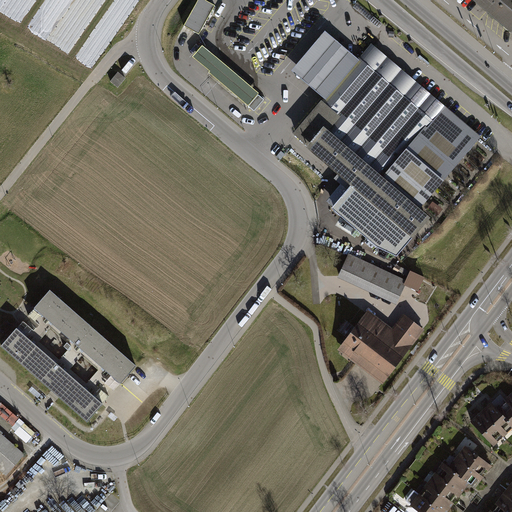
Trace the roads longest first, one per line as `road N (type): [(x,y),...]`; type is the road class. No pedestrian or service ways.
road 1 (residential): [(146,42),(164,81),(281,179),(301,212),(295,243),(142,445)]
road 2 (secondary): [(471,310),(316,511)]
road 3 (secondary): [(346,511),(478,334)]
road 4 (residential): [(0,383),(72,449),(94,459),(118,460),(142,445)]
road 5 (secondary): [(378,0),(511,109)]
road 6 (secondary): [(511,88),(408,0)]
